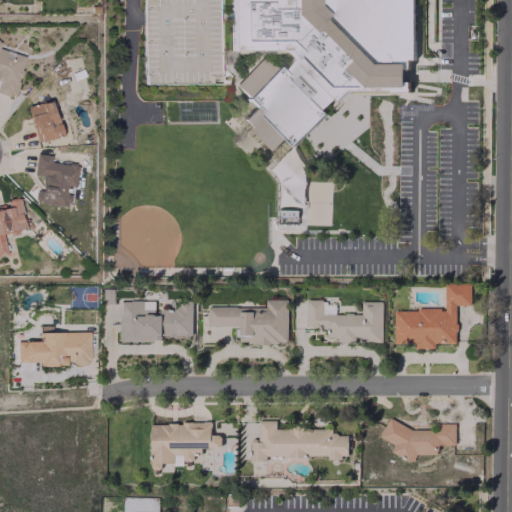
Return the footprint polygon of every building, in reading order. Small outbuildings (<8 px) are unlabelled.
[(231,0),(231,49),(285,50),(292,57),(282,66),(277,66),(244,97),(253,106),(241,118),(272,151),(285,138),(292,146),(323,116),(324,108),(331,100),(338,100),(351,88),(391,89),(393,91),(408,91),(408,84),(404,79),(404,72),(408,67),(409,59),(413,60),(413,0),(231,0)] [(25,55),(0,48),(0,93),(12,97),(25,55)] [(59,135),(50,100),(25,106),(35,141),(59,135)] [(32,175),(40,176),(39,190),(34,190),(32,202),(66,205),(68,186),(74,186),(76,164),(49,162),(50,154),(34,153),(32,175)] [(0,255),(6,254),(1,234),(25,229),(18,199),(0,203),(0,255)] [(393,309),(393,345),(434,345),(434,343),(455,343),(455,305),(469,305),(469,284),(444,284),(444,309),(393,309)] [(207,307),(207,325),(235,325),(235,336),(239,336),(239,343),(287,342),(286,300),(264,300),(264,307),(207,307)] [(191,336),(191,304),(174,304),(174,309),(155,309),(155,301),(119,301),(119,341),(161,340),(160,336),(191,336)] [(381,342),(381,302),(361,301),(360,314),(334,314),(334,301),(306,301),(305,326),(327,327),(326,337),(335,337),(335,342),(356,342),(356,341),(381,342)] [(16,341),(16,361),(37,361),(37,365),(63,365),(63,356),(69,356),(69,363),(89,363),(88,331),(51,331),(51,325),(38,325),(38,341),(16,341)] [(454,423),(437,424),(434,430),(413,430),(388,418),(379,437),(393,444),(390,452),(408,460),(413,460),(416,454),(435,454),(439,445),(454,444),(454,423)] [(347,430),(275,430),(275,421),(257,421),(257,448),(257,461),(266,461),(266,457),(306,457),(306,455),(327,455),(327,458),(347,458),(347,430)] [(150,423),(150,469),(161,469),(161,463),(174,463),(174,455),(182,455),(182,461),(192,461),(192,453),(201,453),(200,448),(220,447),(220,434),(210,434),(210,423),(150,423)]
